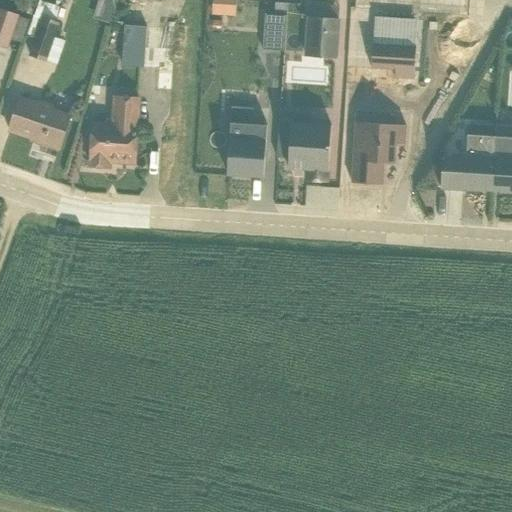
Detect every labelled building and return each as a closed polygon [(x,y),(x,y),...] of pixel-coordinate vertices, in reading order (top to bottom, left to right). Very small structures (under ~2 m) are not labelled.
[(17,52),(44,63),(54,37),(42,32),(47,17),(42,15),(48,0),(24,0),(21,8),(33,12),(17,52)] [(83,0),(80,15),(96,19),(100,0),(83,0)] [(182,41),(219,45),(223,7),(186,3),(182,41)] [(250,45),(273,46),(274,9),(252,8),(250,45)] [(293,9),(292,56),(327,57),(328,10),(293,9)] [(0,12),(0,47),(12,51),(22,20),(0,12)] [(161,20),(111,19),(111,62),(146,63),(145,87),(159,87),(161,20)] [(196,51),(197,78),(219,77),(218,50),(196,51)] [(91,167),(147,169),(148,131),(140,130),(141,96),(113,95),(112,121),(92,120),(91,167)] [(12,133),(63,152),(76,116),(25,97),(12,133)] [(229,175),(271,178),(274,127),(256,126),(257,108),(233,106),(229,175)] [(306,182),(329,183),(331,124),(316,124),(317,112),(297,112),(297,120),(284,119),(283,156),(294,156),(294,168),(306,168),(306,182)] [(355,123),(351,181),(382,183),(384,162),(393,163),(394,144),(404,145),(405,127),(355,123)] [(498,192),(503,125),(471,123),(469,159),(450,158),(448,189),(498,192)] [(498,192),(511,192),(511,125),(503,125),(498,192)]
